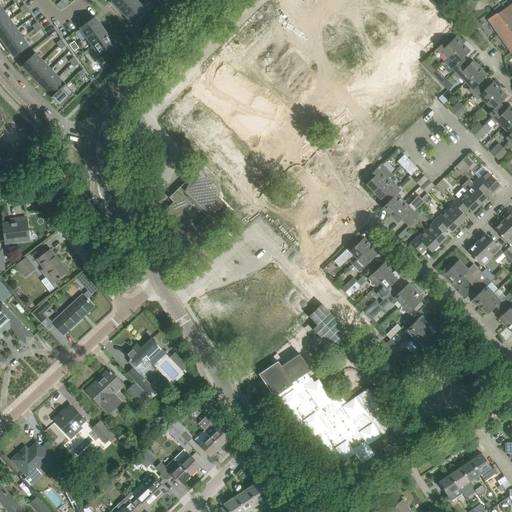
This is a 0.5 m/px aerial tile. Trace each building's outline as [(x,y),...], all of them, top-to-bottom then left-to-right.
[(111,0),(111,1),(118,9),(127,0),(111,0)] [(136,0),(127,0),(118,9),(126,17),(140,3),(139,3),(136,0)] [(61,1),(57,6),(61,10),(65,6),(61,1)] [(140,3),(126,17),(134,25),(149,10),(141,1),(139,3),(140,3)] [(511,3),(498,14),(497,13),(487,20),(511,54),(511,3)] [(4,11),(0,13),(0,26),(10,20),(4,11)] [(95,17),(79,28),(86,37),(102,26),(95,17)] [(10,20),(0,26),(0,38),(1,40),(17,28),(10,20)] [(102,26),(86,37),(92,46),(108,35),(102,26)] [(17,28),(1,40),(7,48),(23,37),(17,28)] [(92,46),(90,47),(97,57),(115,44),(108,35),(92,46)] [(23,37),(7,48),(14,58),(29,46),(23,37)] [(443,52),(449,58),(463,44),(456,37),(447,45),(444,42),(436,49),(441,55),(443,52)] [(451,68),(455,72),(461,66),(465,63),(461,60),(470,51),(463,44),(449,58),(455,65),(451,68)] [(35,53),(21,66),(29,75),(43,61),(35,53)] [(43,61),(29,75),(37,82),(51,69),(43,61)] [(460,77),(465,82),(480,68),(473,61),(464,69),(461,66),(455,72),(453,74),(458,79),(460,77)] [(468,90),(473,95),(481,87),(478,84),(487,75),(480,68),(465,82),(470,88),(468,90)] [(51,69),(37,82),(44,90),(58,77),(51,69)] [(58,77),(44,90),(52,98),(66,84),(58,77)] [(484,90),(481,87),(473,95),(478,100),(480,98),(486,103),(500,89),(493,82),(484,90)] [(66,84),(52,98),(58,104),(60,106),(74,92),(72,91),(66,84)] [(416,108),(417,106),(422,102),(407,86),(401,92),(395,85),(388,93),(402,107),(408,100),(416,108)] [(490,112),(493,116),(501,108),(498,105),(507,96),(500,89),(486,103),(492,110),(490,112)] [(378,103),(391,117),(402,107),(388,93),(378,103)] [(438,98),(444,104),(447,101),(442,95),(438,98)] [(450,110),(454,114),(463,105),(459,101),(450,110)] [(391,117),(378,103),(367,113),(381,127),(391,117)] [(467,110),(463,105),(454,114),(458,118),(467,110)] [(504,111),(501,108),(493,116),(490,119),(495,124),(497,122),(502,127),(511,117),(511,108),(510,106),(504,111)] [(357,123),(371,137),(381,127),(367,113),(357,123)] [(506,137),(509,141),(511,138),(511,117),(502,127),(509,134),(506,137)] [(470,131),(474,135),(483,126),(479,122),(470,131)] [(360,147),(371,137),(357,123),(347,133),(360,147)] [(485,124),(483,126),(474,135),(479,140),(490,129),(485,124)] [(350,157),(360,147),(347,133),(337,143),(350,157)] [(350,157),(337,143),(329,150),(335,156),(329,161),(345,177),(351,171),(344,163),(350,157)] [(490,152),(494,156),(503,147),(499,143),(490,152)] [(507,151),(503,147),(494,156),(498,160),(507,151)] [(397,162),(401,165),(408,158),(404,155),(397,162)] [(472,163),(466,157),(463,159),(469,166),(472,163)] [(408,172),(412,168),(415,165),(408,158),(401,165),(408,172)] [(466,170),(468,168),(470,167),(469,166),(463,159),(459,163),(464,168),(466,170)] [(373,192),(388,178),(392,173),(385,166),(385,167),(382,163),(367,177),(368,178),(370,176),(372,178),(366,184),(373,192)] [(459,163),(455,167),(462,174),(466,170),(464,168),(459,163)] [(173,202),(160,215),(190,245),(191,246),(192,246),(193,247),(194,246),(195,246),(195,245),(205,236),(209,232),(220,222),(222,220),(225,217),(228,214),(231,211),(226,206),(227,205),(226,205),(225,205),(216,195),(219,192),(221,190),(219,188),(216,185),(215,183),(209,177),(198,166),(198,167),(189,176),(189,177),(175,191),(173,193),(169,197),(173,202)] [(475,180),(486,191),(488,189),(492,193),(500,185),(487,171),(479,178),(478,178),(475,180)] [(416,182),(420,186),(428,179),(424,175),(416,182)] [(395,185),(388,178),(373,192),(381,200),(385,195),(387,198),(398,187),(396,184),(395,185)] [(431,182),(428,179),(420,186),(423,190),(431,182)] [(442,179),(439,182),(446,190),(449,186),(442,179)] [(487,198),(483,193),(486,191),(475,180),(473,183),(474,184),(473,184),(468,179),(461,185),(462,187),(480,205),(487,198)] [(423,190),(427,194),(435,186),(431,182),(423,190)] [(442,193),(446,190),(439,182),(435,186),(442,193)] [(382,208),(390,215),(404,201),(398,194),(401,190),(398,187),(387,198),(390,200),(382,208)] [(455,200),(466,210),(468,208),(472,213),(480,205),(462,187),(454,195),(457,198),(455,200)] [(403,217),(406,219),(415,210),(429,196),(427,194),(422,199),(419,195),(409,206),(404,201),(390,215),(397,223),(403,217)] [(467,217),(463,213),(466,210),(455,200),(453,203),(446,210),(460,224),(467,217)] [(415,210),(406,219),(404,221),(408,226),(419,215),(415,210)] [(435,219),(445,230),(447,228),(452,232),(460,224),(446,210),(439,218),(438,217),(435,219)] [(503,221),(511,229),(511,212),(503,221)] [(12,223),(3,224),(5,243),(29,240),(26,218),(16,219),(16,225),(12,225),(12,223)] [(447,237),(442,232),(445,230),(435,219),(432,222),(433,223),(426,230),(440,244),(447,237)] [(511,245),(507,249),(511,254),(511,229),(503,221),(494,229),(509,244),(511,245)] [(421,254),(425,250),(427,247),(431,252),(440,244),(426,230),(418,237),(417,236),(410,243),(421,254)] [(511,263),(511,261),(511,254),(507,249),(503,253),(500,249),(486,234),(476,243),(491,257),(494,261),(502,254),(511,263)] [(334,261),(339,267),(353,254),(358,258),(372,245),(364,237),(350,251),(347,248),(334,261)] [(482,266),(491,257),(476,243),(468,251),(482,266)] [(359,272),(365,266),(379,253),(372,245),(358,258),(351,264),(359,272)] [(53,282),(54,281),(58,278),(58,279),(60,278),(62,279),(66,275),(66,274),(65,273),(67,271),(50,249),(36,260),(42,269),(39,271),(53,289),(57,286),(53,282)] [(26,257),(15,265),(24,277),(34,269),(26,257)] [(375,286),(380,281),(394,268),(386,260),(368,278),(371,282),(370,284),(372,287),(374,285),(375,286)] [(487,278),(482,272),(477,268),(472,274),(468,270),(469,270),(458,260),(445,273),(456,283),(465,274),(468,277),(466,279),(475,289),(476,288),(487,278)] [(401,276),(394,268),(380,281),(387,289),(401,276)] [(490,282),(491,281),(495,277),(486,268),(482,272),(487,278),(490,282)] [(132,283),(127,277),(121,283),(126,289),(132,283)] [(341,289),(345,292),(357,281),(353,278),(341,289)] [(491,281),(490,282),(487,278),(476,288),(480,292),(472,300),(479,307),(494,294),(486,286),(491,281)] [(360,285),(357,281),(345,292),(349,296),(360,285)] [(397,294),(394,290),(386,298),(392,304),(399,301),(402,304),(416,291),(409,283),(397,294)] [(423,299),(416,291),(402,304),(410,312),(423,299)] [(495,307),(499,310),(511,298),(511,294),(510,292),(501,301),(494,294),(479,307),(487,315),(495,307)] [(63,334),(94,307),(89,301),(88,300),(87,300),(82,295),(52,322),(63,334)] [(511,298),(499,310),(503,314),(498,319),(506,326),(511,320),(511,298)] [(46,300),(31,313),(40,323),(46,317),(43,314),(52,306),(46,300)] [(364,312),(367,315),(379,304),(375,301),(364,312)] [(0,302),(0,366),(6,361),(0,354),(0,336),(10,327),(25,343),(33,337),(1,302),(0,302)] [(383,308),(379,304),(367,315),(371,319),(383,308)] [(346,340),(319,308),(306,320),(313,329),(308,333),(328,356),(346,340)] [(409,342),(410,341),(429,323),(422,315),(404,332),(406,340),(409,342)] [(418,349),(436,331),(429,323),(410,341),(418,349)] [(386,335),(390,339),(401,327),(397,324),(386,335)] [(146,357),(151,363),(153,365),(166,353),(152,338),(141,348),(137,343),(126,354),(129,358),(130,360),(128,362),(134,368),(146,357)] [(401,350),(390,339),(387,343),(397,354),(401,350)] [(393,358),(397,354),(387,343),(383,347),(393,358)] [(178,352),(170,355),(174,363),(177,362),(180,367),(185,365),(178,352)] [(259,374),(285,413),(281,416),(292,434),(305,425),(313,437),(309,440),(326,466),(339,458),(342,462),(355,453),(361,463),(374,454),(368,445),(394,427),(368,388),(346,403),(340,394),(332,399),(318,379),(314,382),(311,377),(310,378),(306,373),(310,370),(299,354),(281,366),(278,361),(259,374)] [(98,380),(87,390),(108,413),(121,402),(113,394),(123,385),(110,371),(100,381),(97,378),(98,380)] [(148,395),(154,389),(142,376),(136,382),(148,395)] [(152,402),(135,384),(128,391),(144,409),(152,402)] [(212,409),(217,405),(210,394),(204,397),(212,409)] [(60,414),(54,420),(71,438),(82,429),(80,426),(86,421),(73,407),(62,417),(60,414)] [(203,429),(209,435),(220,447),(230,437),(223,430),(229,424),(221,412),(203,429)] [(175,421),(171,425),(181,435),(185,431),(175,421)] [(105,443),(113,436),(100,422),(92,429),(105,443)] [(176,440),(181,435),(171,425),(166,430),(176,440)] [(209,435),(199,445),(210,456),(220,447),(209,435)] [(25,447),(12,459),(27,476),(49,456),(36,443),(28,450),(25,447)] [(146,449),(141,454),(151,464),(155,459),(146,449)] [(481,453),(470,460),(480,475),(484,481),(497,472),(494,467),(492,469),(481,453)] [(146,469),(151,464),(141,454),(136,458),(146,469)] [(191,475),(200,466),(189,454),(180,464),(191,475)] [(57,457),(50,461),(58,476),(65,473),(57,457)] [(191,475),(180,464),(174,459),(165,468),(161,463),(155,468),(166,479),(171,475),(181,485),(191,475)] [(460,467),(469,482),(480,475),(470,460),(460,467)] [(449,474),(462,494),(473,487),(469,482),(460,467),(449,474)] [(157,499),(167,490),(151,474),(141,483),(157,499)] [(438,482),(451,501),(462,494),(449,474),(438,482)] [(500,485),(502,484),(507,480),(504,476),(497,481),(500,485)] [(505,489),(509,486),(510,485),(507,480),(502,484),(505,489)] [(275,496),(266,482),(262,485),(259,481),(247,489),(257,504),(264,500),(267,505),(272,502),(271,499),(275,496)] [(141,483),(132,493),(131,492),(126,496),(139,510),(144,505),(147,509),(157,499),(141,483)] [(0,503),(2,502),(10,511),(11,511),(18,506),(0,485),(0,503)] [(475,490),(487,508),(494,504),(482,485),(475,490)] [(247,489),(236,496),(246,511),(257,504),(247,489)] [(97,496),(89,504),(94,509),(102,501),(97,496)] [(136,511),(139,510),(126,496),(121,501),(126,507),(120,511),(136,511)] [(226,508),(222,511),(244,511),(246,511),(236,496),(224,504),(226,508)] [(51,511),(38,497),(31,503),(39,511),(51,511)] [(387,510),(388,511),(409,511),(410,511),(402,500),(387,510)]
